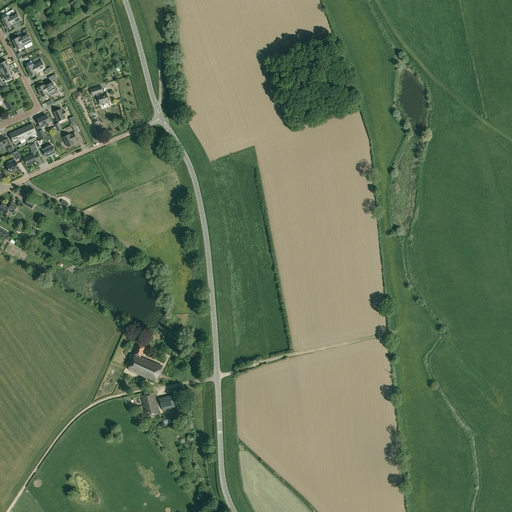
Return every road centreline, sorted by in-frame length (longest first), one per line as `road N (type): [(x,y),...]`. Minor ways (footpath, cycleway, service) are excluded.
road 1 (tertiary): [(234,511),(221,470),(205,232),(193,176),(161,117)]
road 2 (track): [(7,511),(87,408),(217,377)]
road 3 (track): [(392,333),(217,377)]
road 4 (residential): [(3,189),(161,117)]
road 5 (tertiary): [(161,117),(125,0)]
road 6 (residential): [(0,33),(36,104),(0,126)]
